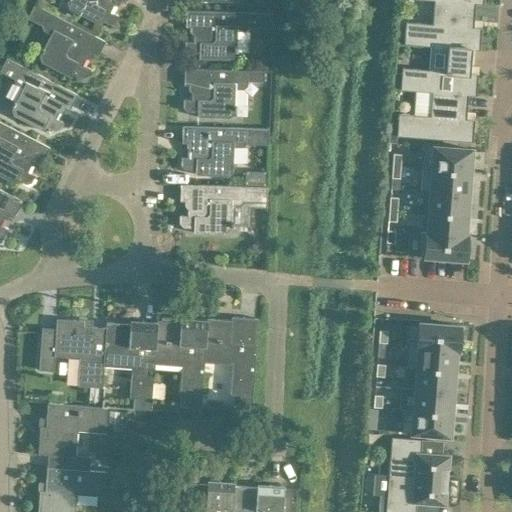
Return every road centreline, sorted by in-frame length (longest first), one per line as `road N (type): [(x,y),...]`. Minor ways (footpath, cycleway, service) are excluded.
road 1 (residential): [(185,428),(251,432),(265,423),(279,296),(273,276),(143,269)]
road 2 (residential): [(502,289),(491,511)]
road 3 (residential): [(511,67),(502,289)]
road 4 (residential): [(70,171),(149,25)]
road 5 (residential): [(142,189),(149,25)]
road 6 (residential): [(502,289),(381,282)]
